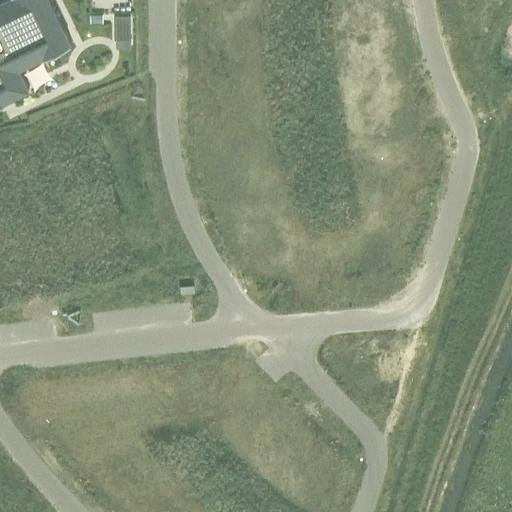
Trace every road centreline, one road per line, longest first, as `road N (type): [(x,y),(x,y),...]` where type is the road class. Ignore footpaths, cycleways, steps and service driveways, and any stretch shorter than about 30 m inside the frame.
road 1 (residential): [(424,0),(470,140),(433,285),(414,310),(392,318),(270,330)]
road 2 (residential): [(270,330),(228,293),(184,208),(167,139),(163,0)]
road 3 (residential): [(270,330),(0,358)]
road 4 (residential): [(366,511),(380,453),(270,330)]
